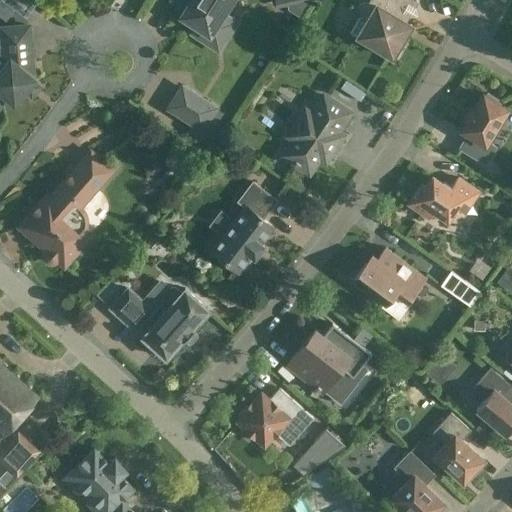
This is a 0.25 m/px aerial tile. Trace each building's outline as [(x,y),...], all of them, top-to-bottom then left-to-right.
[(230,0),(172,0),(186,8),(181,16),(195,25),(191,32),(218,49),(235,22),(222,14),(230,0)] [(410,0),(371,0),(369,4),(368,3),(366,3),(365,3),(364,3),(362,3),(361,4),(360,5),(359,6),(359,7),(358,8),(358,9),(358,11),(358,12),(359,13),(359,15),(360,15),(361,16),(367,20),(357,36),(360,38),(363,42),(367,45),(371,48),(376,50),(381,51),(392,57),(411,25),(400,18),(410,0)] [(0,3),(0,13),(8,20),(15,10),(2,1),(0,3)] [(0,28),(2,45),(0,45),(0,105),(7,98),(14,104),(34,79),(32,77),(33,76),(28,25),(0,28)] [(215,107),(182,87),(169,108),(202,128),(215,107)] [(497,99),(487,93),(486,95),(483,93),(473,109),(470,107),(463,118),(466,120),(461,130),(468,134),(459,148),(485,163),(495,147),(487,142),(507,109),(495,101),(497,99)] [(349,112),(324,95),(311,114),(305,110),(288,135),(294,139),(284,154),(309,171),(319,156),(325,160),(342,135),(336,131),(349,112)] [(77,216),(74,212),(112,170),(90,151),(50,197),(47,194),(19,226),(45,249),(44,253),(44,257),(46,260),(50,262),(54,262),(57,260),(64,266),(88,239),(79,231),(79,227),(79,223),(78,219),(77,216)] [(511,177),(502,170),(494,182),(511,194),(511,177)] [(443,184),(432,176),(426,186),(421,183),(409,202),(428,216),(432,210),(447,220),(454,209),(462,214),(478,191),(457,177),(451,187),(444,182),(443,184)] [(276,200),(253,181),(238,201),(245,207),(211,251),(238,271),(250,255),(254,258),(264,245),(260,242),(273,226),(262,218),(276,200)] [(425,277),(385,247),(377,258),(372,254),(352,280),(384,303),(381,306),(398,319),(410,303),(407,301),(425,277)] [(480,291),(451,270),(440,285),(470,306),(480,291)] [(181,292),(175,287),(171,287),(160,299),(160,304),(166,309),(142,336),(165,358),(182,339),(184,340),(193,330),(192,328),(209,309),(185,288),(181,292)] [(153,310),(128,288),(110,308),(135,330),(153,310)] [(371,353),(332,322),(322,335),(314,329),(287,364),(315,387),(314,388),(316,391),(318,389),(322,392),(324,390),(336,398),(371,353)] [(0,429),(4,434),(38,396),(0,362),(0,429)] [(490,367),(474,387),(486,397),(476,409),(485,417),(475,428),(486,437),(495,426),(505,434),(511,425),(511,403),(502,395),(511,385),(490,367)] [(313,418),(279,387),(268,399),(261,393),(248,407),(246,405),(237,415),(239,417),(237,419),(264,443),(274,431),(289,445),(313,418)] [(470,430),(451,412),(433,432),(444,442),(444,445),(434,455),(463,481),(483,459),(461,439),(470,430)] [(327,426),(302,454),(316,466),(345,446),(325,429),(328,426),(327,426)] [(40,451),(17,430),(0,449),(0,461),(17,477),(40,451)] [(109,463),(94,447),(62,478),(94,511),(134,511),(122,500),(134,488),(121,476),(127,470),(115,457),(109,463)] [(434,474),(410,451),(394,467),(408,480),(392,497),(406,511),(432,511),(443,502),(425,485),(434,474)] [(0,491),(14,478),(7,470),(0,477),(0,491)] [(362,511),(352,503),(334,511),(362,511)]
